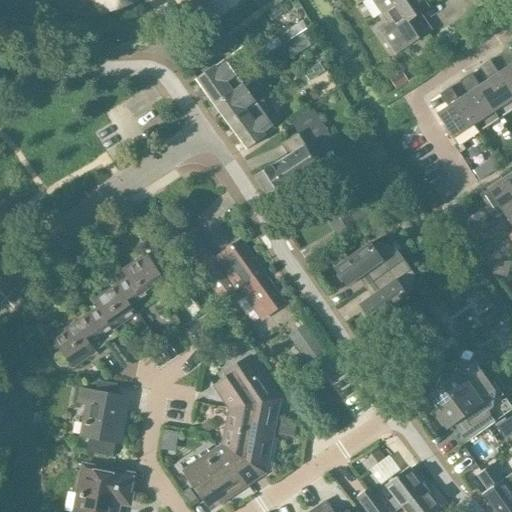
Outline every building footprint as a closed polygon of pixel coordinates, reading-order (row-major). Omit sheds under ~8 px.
[(93,0),(100,16),(141,0),(93,0)] [(175,0),(186,17),(206,6),(203,0),(175,0)] [(394,52),(429,29),(418,13),(427,7),(422,0),(373,0),(390,23),(379,30),(394,52)] [(229,53),(241,45),(239,42),(244,38),(239,30),(233,34),(234,36),(223,43),(224,44),(207,57),(211,61),(226,49),(229,53)] [(309,30),(300,36),(307,47),(316,41),(309,30)] [(511,94),(511,48),(511,47),(503,52),(511,64),(511,65),(499,74),(511,94)] [(511,110),(511,94),(499,74),(490,61),(484,65),(492,79),(479,87),(479,88),(499,119),(503,124),(506,122),(502,117),(511,110)] [(234,92),(243,85),(227,63),(218,70),(216,67),(197,81),(202,87),(196,92),(200,99),(207,94),(215,105),(213,107),(217,105),(216,104),(234,92)] [(459,100),(479,132),(479,133),(483,138),(486,136),(482,130),(499,119),(479,88),(479,87),(470,74),(466,77),(463,78),(472,92),(465,97),(459,100)] [(229,124),(256,103),(243,85),(234,92),(216,104),(217,105),(213,107),(209,110),(214,117),(220,112),(229,124)] [(452,105),(438,114),(462,151),(465,149),(462,144),(479,133),(479,132),(459,100),(457,97),(450,87),(443,92),(447,97),(452,105)] [(229,139),(234,145),(241,140),(247,148),(275,128),(266,116),(271,112),(262,100),(257,104),(256,103),(229,124),(236,134),(229,139)] [(313,158),(334,144),(311,109),(290,123),(297,133),(280,145),(287,155),(255,176),(271,200),(320,167),(313,158)] [(502,210),(511,203),(511,173),(484,192),(497,213),(502,210)] [(322,210),(339,237),(369,219),(352,193),(339,199),(322,210)] [(511,224),(511,203),(502,210),(511,224)] [(473,235),(476,220),(469,219),(466,234),(473,235)] [(481,237),(484,222),(476,220),(473,235),(481,237)] [(189,221),(174,232),(181,241),(196,230),(189,221)] [(144,227),(136,232),(143,242),(150,237),(144,227)] [(366,288),(404,260),(387,236),(373,246),(371,243),(335,268),(339,274),(337,276),(342,282),(344,280),(348,286),(364,275),(370,284),(365,287),(366,288)] [(217,270),(237,296),(241,293),(262,322),(287,303),(241,240),(214,260),(220,268),(217,270)] [(130,308),(153,292),(162,306),(176,297),(147,254),(122,271),(127,278),(115,286),(130,308)] [(500,275),(503,260),(495,259),(492,274),(500,275)] [(404,260),(366,288),(371,285),(377,294),(361,305),(365,311),(363,312),(367,318),(369,317),(373,323),(409,297),(408,295),(422,285),(404,260)] [(507,277),(511,261),(503,260),(500,275),(507,277)] [(224,305),(237,296),(217,270),(205,278),(224,305)] [(135,315),(130,308),(115,286),(93,301),(98,308),(88,315),(107,344),(118,336),(114,329),(135,315)] [(491,308),(480,316),(486,325),(497,317),(491,308)] [(72,368),(107,344),(88,315),(52,339),(61,351),(56,354),(55,360),(59,366),(64,367),(69,363),(72,368)] [(451,336),(438,317),(427,325),(422,317),(397,335),(416,362),(441,345),(440,344),(451,336)] [(33,322),(22,322),(22,333),(33,333),(33,322)] [(435,412),(486,377),(468,353),(454,362),(452,360),(432,374),(439,384),(423,395),(427,400),(425,401),(430,409),(432,408),(435,412)] [(229,409),(273,417),(277,395),(265,378),(263,378),(263,375),(255,363),(243,361),(224,375),(226,378),(213,387),(218,394),(221,391),(230,393),(230,395),(231,397),(229,409)] [(490,415),(495,422),(510,411),(486,377),(435,412),(439,417),(437,418),(442,426),(444,425),(448,429),(464,418),(471,428),(490,415)] [(81,435),(119,443),(128,399),(80,389),(78,401),(87,403),(81,435)] [(276,418),(273,417),(229,409),(224,433),(235,450),(227,456),(221,446),(220,446),(247,486),(265,473),(268,461),(264,456),(268,436),(273,437),(276,418)] [(511,417),(500,426),(507,437),(511,434),(511,417)] [(218,506),(247,486),(220,446),(183,472),(200,498),(202,497),(208,506),(215,501),(218,506)] [(378,449),(371,455),(377,463),(384,458),(378,449)] [(492,464),(476,475),(487,490),(481,494),(494,511),(511,511),(511,474),(511,473),(502,479),(492,464)] [(127,505),(133,474),(83,465),(74,511),(117,511),(119,503),(127,505)] [(396,511),(403,506),(426,488),(411,468),(387,486),(395,496),(389,501),(396,511)] [(395,511),(396,511),(389,501),(386,503),(373,486),(357,499),(367,511),(395,511)] [(426,488),(403,506),(407,511),(438,511),(441,508),(426,488)] [(310,511),(309,511),(348,511),(346,511),(333,511),(326,501),(310,511)]
